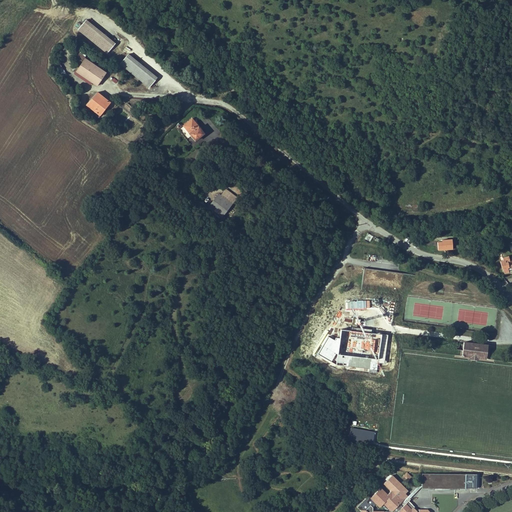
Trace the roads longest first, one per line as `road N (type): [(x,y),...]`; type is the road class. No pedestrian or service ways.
road 1 (residential): [(114,92),(230,107),(364,222),(407,246),(468,262),(511,300)]
road 2 (track): [(511,475),(381,458)]
